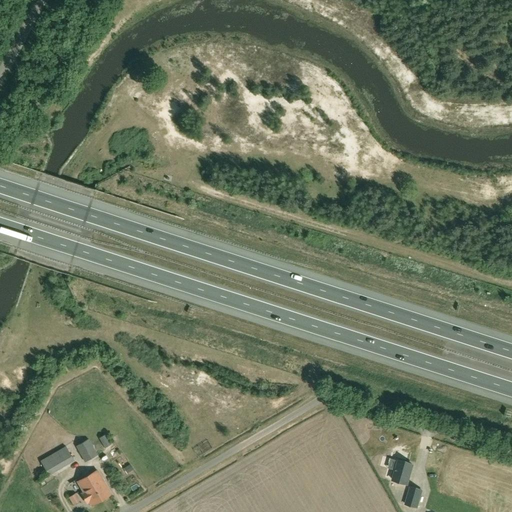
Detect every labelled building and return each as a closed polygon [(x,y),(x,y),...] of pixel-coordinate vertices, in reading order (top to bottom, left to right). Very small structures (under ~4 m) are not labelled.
[(106,434),(99,438),(105,448),(111,444),(106,434)] [(98,455),(89,439),(76,446),(85,462),(98,455)] [(66,446),(41,461),(49,475),(74,461),(66,446)] [(399,461),(393,480),(408,484),(413,465),(399,461)] [(78,482),(84,492),(82,494),(87,503),(90,502),(92,506),(111,494),(97,470),(78,482)] [(411,487),(406,504),(418,508),(423,491),(411,487)] [(76,493),(69,498),(73,505),(81,500),(76,493)]
